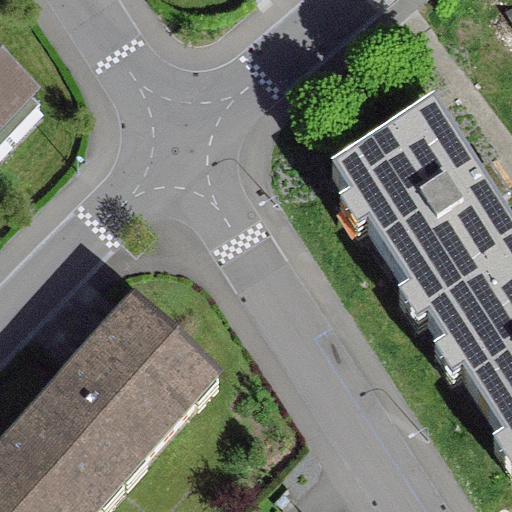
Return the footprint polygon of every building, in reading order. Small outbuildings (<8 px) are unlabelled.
[(0,77),(0,129),(26,102),(0,77)] [(511,291),(511,245),(429,118),(329,183),(346,211),(356,204),(373,230),(363,237),(405,302),(415,296),(433,323),(423,330),(432,343),(511,291)] [(511,291),(432,343),(441,357),(451,351),(467,377),(458,383),(500,448),(510,442),(511,445),(511,291)] [(131,316),(36,422),(115,492),(210,386),(131,316)] [(97,511),(115,492),(36,422),(0,462),(0,511),(97,511)]
